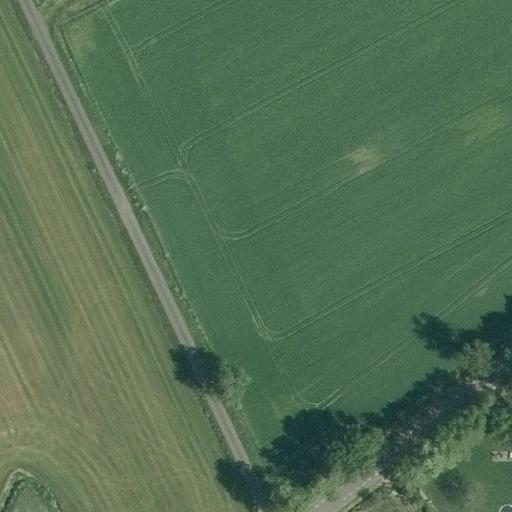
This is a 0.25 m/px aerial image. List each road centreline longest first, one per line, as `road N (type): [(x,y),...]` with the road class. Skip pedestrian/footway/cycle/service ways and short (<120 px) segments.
road 1 (unclassified): [(268,511),(27,0)]
road 2 (tertiary): [(324,511),(511,362)]
